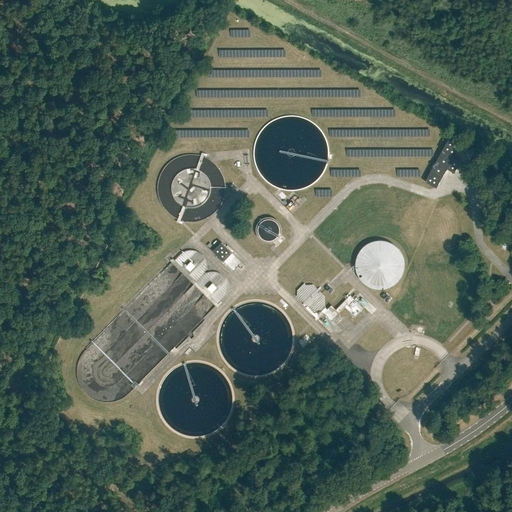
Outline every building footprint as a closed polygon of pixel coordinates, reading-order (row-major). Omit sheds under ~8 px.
[(448,138),(425,182),(437,188),(447,170),(455,174),(461,163),(453,160),(461,145),(448,138)] [(401,277),(403,272),(404,267),(404,263),(403,258),(401,254),(399,250),(395,246),(391,244),(387,242),(382,241),(378,241),(373,242),(368,244),(364,246),(361,250),(358,254),(357,258),(356,263),(356,267),(357,272),(358,276),(361,280),(364,284),(368,287),(373,288),(377,289),(382,289),(387,288),(391,287),(395,284),(399,281),(401,277)] [(232,253),(222,243),(213,252),(223,262),(232,253)] [(187,249),(93,340),(136,385),(159,362),(162,362),(201,325),(201,322),(217,305),(177,264),(186,263),(194,271),(195,277),(200,277),(204,281),(212,274),(207,269),(206,258),(196,248),(187,249)] [(344,299),(332,310),(328,306),(324,309),(332,317),(343,307),(352,317),(363,307),(353,296),(347,302),(344,299)]
